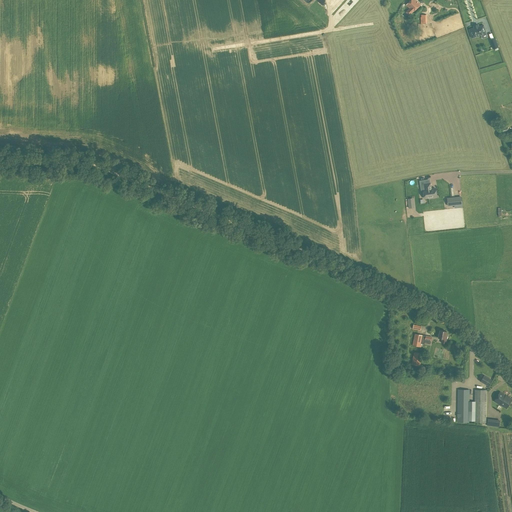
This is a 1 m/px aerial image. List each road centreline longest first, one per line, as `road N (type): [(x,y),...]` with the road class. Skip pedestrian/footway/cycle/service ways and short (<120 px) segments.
road 1 (track): [(297,249),(97,166),(0,162)]
road 2 (unclassified): [(511,379),(440,315),(297,249)]
